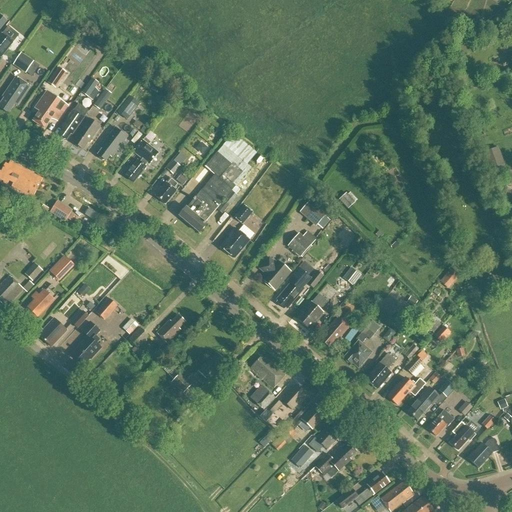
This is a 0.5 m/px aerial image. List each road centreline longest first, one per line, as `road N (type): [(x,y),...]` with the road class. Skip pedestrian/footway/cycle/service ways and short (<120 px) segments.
road 1 (tertiary): [(485,490),(423,473),(120,213),(0,142)]
road 2 (unclassified): [(120,419),(0,318)]
road 3 (track): [(210,511),(120,419)]
